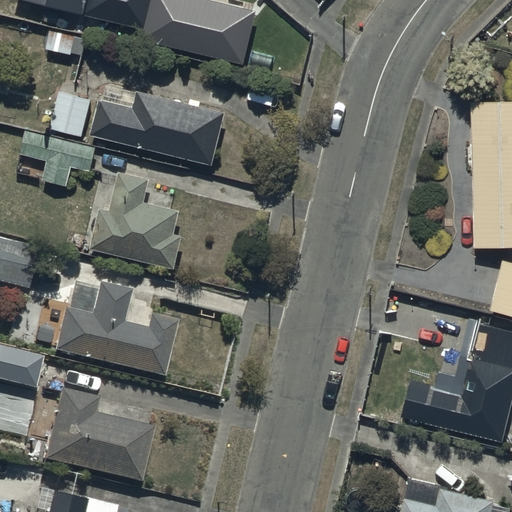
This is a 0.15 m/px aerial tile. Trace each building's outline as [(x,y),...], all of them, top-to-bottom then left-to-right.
[(36,0),(141,25),(147,0),(36,0)] [(242,63),(255,10),(215,0),(150,0),(141,38),(242,63)] [(226,106),(109,79),(105,97),(101,96),(93,133),(213,162),(226,106)] [(94,95),(62,86),(51,126),(83,134),(94,95)] [(511,97),(472,97),(472,144),(465,144),(465,167),(473,167),(473,243),(511,243),(511,97)] [(97,142),(28,126),(22,152),(49,158),(44,179),(66,184),(71,163),(91,168),(97,142)] [(151,174),(120,167),(111,206),(103,204),(93,245),(177,264),(184,232),(177,230),(182,208),(146,200),(151,174)] [(38,242),(0,232),(0,280),(27,288),(38,242)] [(511,257),(502,256),(492,306),(511,310),(511,257)] [(97,279),(96,287),(75,282),(71,303),(65,302),(56,345),(165,369),(177,314),(151,308),(147,324),(124,319),(131,287),(97,279)] [(511,325),(489,321),(481,354),(467,351),(459,387),(411,376),(402,414),(511,439),(511,325)] [(41,352),(0,342),(0,375),(34,383),(41,352)] [(101,391),(62,382),(44,455),(142,478),(155,422),(96,408),(101,391)] [(406,492),(400,511),(509,511),(511,506),(495,502),(496,496),(440,482),(436,499),(406,492)] [(29,511),(11,507),(10,511),(116,511),(119,502),(40,483),(35,504),(48,507),(46,511),(29,511)]
